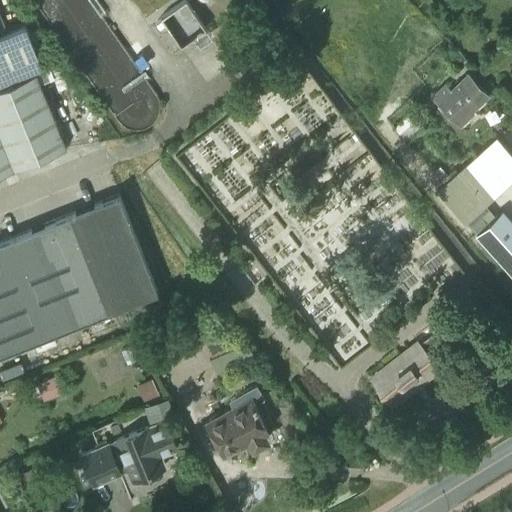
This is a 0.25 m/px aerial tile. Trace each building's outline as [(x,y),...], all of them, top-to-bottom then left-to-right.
[(182,46),(206,28),(185,0),(161,18),(182,46)] [(0,82),(41,66),(24,23),(0,33),(0,82)] [(467,113),(487,94),(467,72),(451,88),(445,82),(431,95),(459,124),(468,115),(467,113)] [(0,87),(0,136),(13,169),(66,148),(36,73),(0,87)] [(417,127),(406,115),(393,127),(404,139),(417,127)] [(511,153),(496,135),(436,189),(464,220),(511,176),(511,153)] [(0,174),(13,169),(0,136),(0,174)] [(69,214),(108,311),(157,291),(118,194),(69,214)] [(13,236),(52,333),(108,311),(69,214),(13,236)] [(511,230),(490,251),(511,275),(511,230)] [(0,241),(0,353),(52,333),(13,236),(0,241)] [(431,316),(421,324),(439,344),(449,336),(431,316)] [(481,344),(465,324),(455,332),(471,352),(481,344)] [(216,375),(256,357),(245,342),(209,358),(216,375)] [(393,402),(437,368),(417,342),(373,377),(393,402)] [(252,446),(266,439),(262,430),(266,428),(255,405),(256,404),(255,402),(263,398),(255,384),(229,398),(233,406),(206,420),(222,451),(248,438),(252,446)] [(174,412),(166,394),(141,406),(150,424),(174,412)] [(148,426),(116,439),(116,440),(108,444),(108,443),(81,454),(93,482),(119,471),(118,468),(126,464),(132,479),(164,466),(159,455),(176,448),(165,419),(148,426)]
